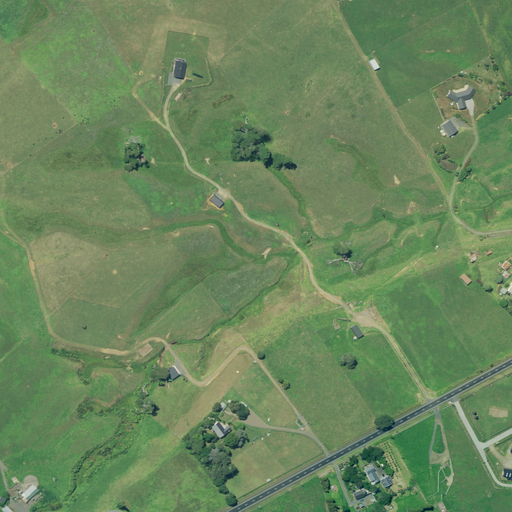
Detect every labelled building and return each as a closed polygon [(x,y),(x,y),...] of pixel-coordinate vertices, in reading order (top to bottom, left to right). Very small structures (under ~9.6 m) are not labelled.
[(177,6),(171,0),(169,0),(166,3),(172,10),(177,6)] [(378,68),(373,59),(369,62),(374,70),(378,68)] [(475,90),(468,87),(466,91),(456,94),(450,90),(447,97),(457,103),(459,109),(466,107),(465,100),(469,99),(475,90)] [(461,128),(454,118),(442,126),(449,137),(461,128)] [(511,265),(506,261),(503,265),(501,263),(499,265),(505,271),(511,265)] [(470,281),(464,274),(460,278),(467,285),(470,281)] [(363,335),(357,325),(351,328),(358,338),(363,335)] [(223,429),(218,422),(211,427),(213,429),(211,430),(213,432),(214,431),(219,438),(231,430),(228,426),(223,429)] [(370,468),(369,465),(366,466),(367,469),(365,471),(371,482),(374,480),(375,483),(380,481),(372,467),(370,468)] [(389,479),(388,476),(381,480),(385,488),(390,485),(387,480),(389,479)] [(39,491),(33,485),(24,493),(23,491),(20,493),(24,498),(23,499),(26,503),(39,491)] [(446,511),(442,503),(437,505),(440,511),(446,511)]
